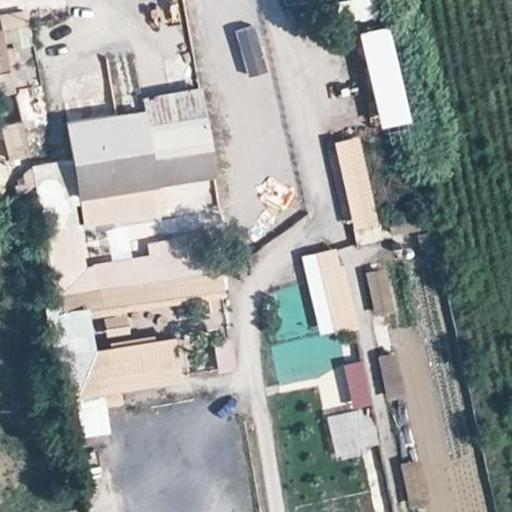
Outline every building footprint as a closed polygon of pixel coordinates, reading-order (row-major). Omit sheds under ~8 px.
[(370,0),(334,0),(335,16),(371,14),(370,0)] [(22,8),(0,9),(0,23),(23,22),(22,8)] [(374,119),(404,112),(380,17),(350,24),(374,119)] [(29,24),(1,30),(12,88),(40,83),(29,24)] [(0,90),(12,88),(1,30),(0,26),(0,90)] [(106,75),(86,78),(88,92),(60,96),(62,111),(109,105),(106,75)] [(136,106),(138,120),(198,110),(193,83),(134,93),(136,106)] [(208,169),(198,110),(138,120),(136,106),(126,107),(60,119),(73,192),(77,191),(159,177),(208,169)] [(0,137),(5,155),(27,149),(18,115),(0,119),(0,137)] [(332,134),(343,223),(371,220),(360,131),(332,134)] [(164,205),(159,177),(77,191),(82,219),(164,205)] [(388,215),(394,253),(418,249),(412,211),(388,215)] [(224,268),(218,227),(150,238),(153,254),(145,255),(145,252),(87,261),(87,264),(80,266),(73,225),(38,230),(49,296),(224,268)] [(296,251),(316,332),(355,322),(335,242),(296,251)] [(380,263),(360,268),(372,310),(391,304),(380,263)] [(176,380),(169,332),(91,343),(85,304),(36,311),(49,399),(176,380)] [(138,329),(157,326),(154,305),(135,308),(138,329)] [(397,349),(376,350),(379,392),(399,391),(397,349)] [(363,354),(340,357),(347,404),(370,400),(363,354)] [(343,413),(353,444),(374,437),(364,406),(343,413)] [(365,466),(370,501),(385,499),(380,464),(365,466)]
